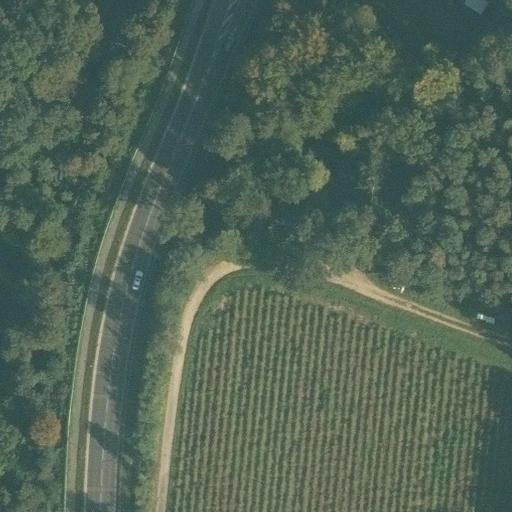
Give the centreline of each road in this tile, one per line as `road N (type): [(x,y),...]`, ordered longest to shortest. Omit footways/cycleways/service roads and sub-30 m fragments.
road 1 (track): [(159,511),(190,300),(210,265),(237,256),(511,343)]
road 2 (secondary): [(242,0),(129,276),(105,405),(100,511)]
road 3 (track): [(337,282),(508,0)]
road 4 (unclassified): [(0,148),(63,81),(121,0)]
